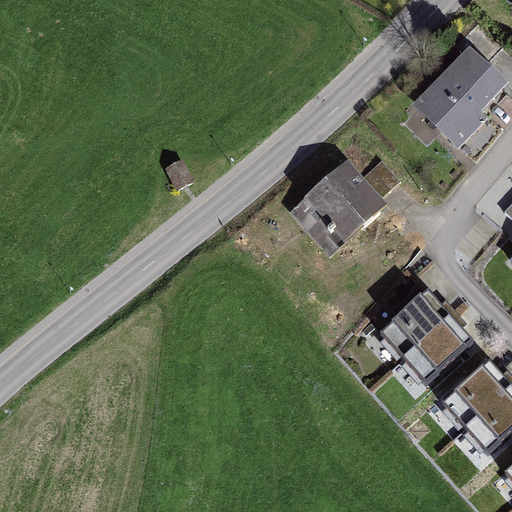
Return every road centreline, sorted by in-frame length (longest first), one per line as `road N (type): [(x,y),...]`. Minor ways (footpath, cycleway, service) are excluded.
road 1 (tertiary): [(0,388),(258,169),(438,0)]
road 2 (residential): [(511,331),(444,254),(447,227),(511,148)]
